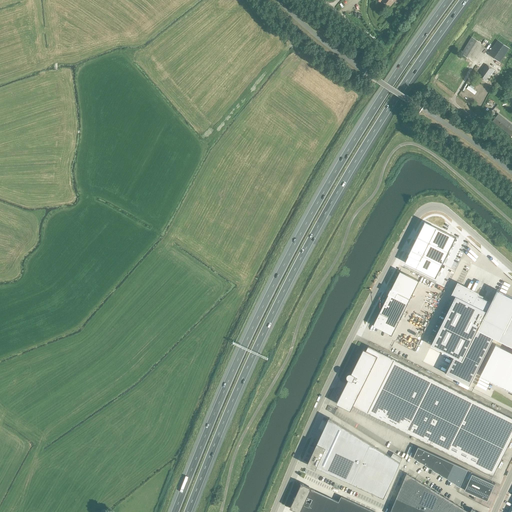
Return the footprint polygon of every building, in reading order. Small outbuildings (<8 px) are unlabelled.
[(468,58),(479,41),(472,36),(461,53),(468,58)] [(500,62),(510,48),(498,40),(489,54),(500,62)] [(491,76),(495,70),(486,64),(482,69),(483,70),(478,77),(485,81),(490,75),(491,76)] [(511,135),(511,124),(499,114),(494,121),(511,135)] [(423,228),(402,265),(430,280),(450,242),(423,228)] [(400,272),(373,326),(392,335),(419,281),(400,272)] [(446,375),(469,386),(493,337),(511,346),(511,298),(497,291),(492,302),(478,295),(479,293),(458,282),(452,294),(456,296),(431,346),(455,357),(446,375)] [(511,352),(496,344),(480,375),(511,391),(511,352)] [(347,381),(498,464),(511,437),(511,424),(368,345),(347,381)] [(330,422),(310,466),(381,499),(397,462),(330,422)] [(412,457),(460,486),(467,469),(417,446),(412,457)] [(470,511),(469,511),(407,473),(390,511),(478,511),(475,511),(475,510),(472,509),(470,511)] [(495,484),(472,474),(465,490),(487,501),(495,484)] [(339,504),(301,486),(290,510),(293,511),(370,511),(341,498),(339,504)]
